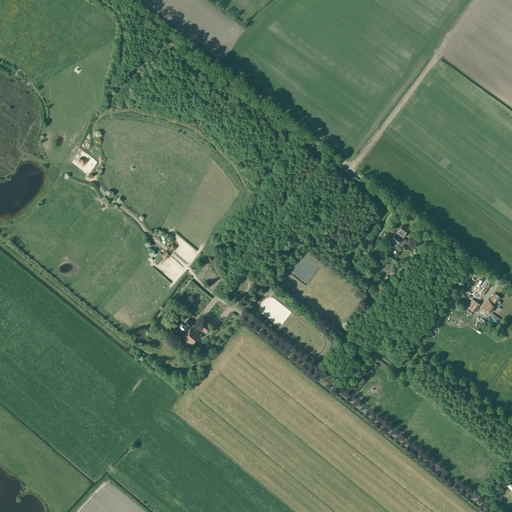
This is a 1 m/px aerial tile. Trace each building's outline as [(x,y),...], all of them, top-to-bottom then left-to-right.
[(78,162),(82,166),(87,161),(82,157),(78,162)] [(405,236),(405,237),(410,230),(402,224),(397,231),(396,233),(393,230),(389,235),(389,236),(388,237),(390,239),(391,237),(401,244),(399,246),(401,247),(402,246),(403,246),(407,241),(403,238),(405,236)] [(378,233),(382,236),(387,230),(383,227),(381,225),(376,231),(378,233)] [(168,247),(173,251),(176,247),(172,243),(168,247)] [(161,256),(165,259),(169,255),(165,251),(161,256)] [(496,295),(494,293),(490,300),(488,299),(482,308),(489,313),(496,304),(498,306),(499,306),(501,303),(501,302),(498,301),(501,298),(496,295)] [(469,309),(474,312),(480,304),(475,301),(472,299),(467,307),(469,309)] [(194,345),(198,339),(201,336),(191,327),(193,324),(187,319),(183,323),(181,323),(179,326),(179,328),(175,332),(182,337),(192,347),(193,346),(194,346),(195,345),(194,345)] [(198,320),(195,323),(205,332),(208,328),(205,325),(204,325),(198,320)] [(181,341),(178,344),(184,349),(187,346),(181,341)]
